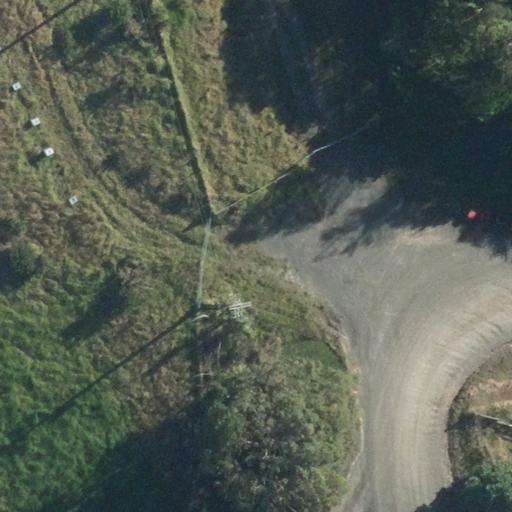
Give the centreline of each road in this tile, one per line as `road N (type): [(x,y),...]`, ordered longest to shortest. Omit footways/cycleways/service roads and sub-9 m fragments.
road 1 (track): [(432,329),(340,150),(292,0)]
road 2 (unclassified): [(415,511),(403,424),(415,354),(462,305),(511,287)]
